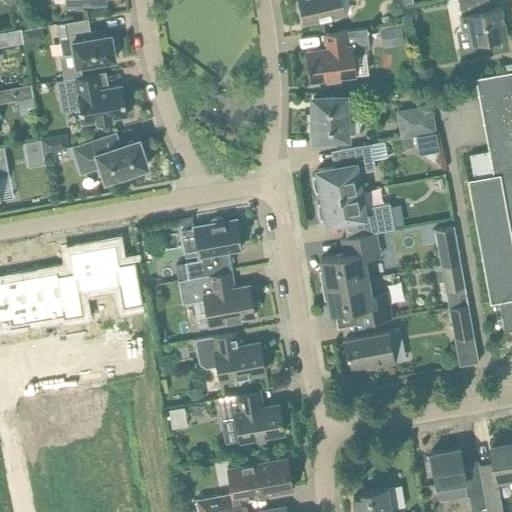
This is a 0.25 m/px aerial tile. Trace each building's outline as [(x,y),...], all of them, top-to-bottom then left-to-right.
[(299,0),(305,23),(345,13),(342,0),(299,0)] [(506,35),(501,7),(486,10),(484,0),(457,0),(463,29),(470,27),(472,41),(506,35)] [(413,7),(402,8),(403,19),(415,18),(413,7)] [(88,17),(57,23),(62,55),(74,53),(76,65),(89,62),(90,65),(103,63),(102,60),(116,58),(115,52),(117,51),(115,38),(112,38),(111,32),(97,35),(96,29),(90,30),(88,17)] [(384,28),(380,28),(383,47),(403,44),(401,27),(403,27),(402,22),(384,25),(384,28)] [(365,52),(369,46),(367,27),(330,32),(332,47),(306,51),(310,80),(324,78),(329,81),(337,80),(341,76),(355,74),(352,54),(365,52)] [(21,28),(9,30),(11,42),(23,40),(21,28)] [(474,177),(467,179),(490,302),(499,300),(504,328),(504,329),(506,329),(511,327),(511,71),(476,78),(479,98),(482,111),(488,110),(494,144),(488,145),(489,151),(469,154),(474,177)] [(100,74),(100,72),(56,80),(59,97),(61,97),(63,110),(80,107),(83,122),(97,119),(97,121),(112,118),(112,116),(127,114),(122,85),(98,89),(95,74),(100,74)] [(0,101),(17,98),(33,96),(31,83),(0,88),(0,101)] [(314,136),(346,135),(345,95),(313,96),(314,119),(310,119),(310,133),(314,133),(314,136)] [(33,96),(17,98),(20,116),(36,113),(33,96)] [(398,111),(402,135),(434,129),(430,106),(398,111)] [(120,144),(115,131),(73,145),(81,171),(101,165),(105,179),(147,165),(138,138),(120,144)] [(48,139),(42,140),(44,154),(50,152),(48,139)] [(312,174),(312,177),(312,180),(313,184),(313,187),(314,190),(316,193),(317,192),(317,191),(320,191),(321,196),(361,189),(357,171),(375,168),(373,158),(387,156),(384,140),(370,143),(359,145),(339,148),(342,164),(334,165),(316,169),(317,174),(314,175),(314,174),(312,174)] [(4,145),(0,145),(0,176),(9,175),(4,145)] [(352,219),(355,235),(375,231),(394,228),(389,202),(364,207),(361,189),(321,196),(322,202),(319,202),(317,201),(317,205),(318,209),(318,213),(319,217),(321,220),(322,220),(322,219),(325,218),(326,224),(352,219)] [(191,216),(178,219),(180,227),(193,225),(191,216)] [(198,254),(242,246),(240,236),(242,233),(241,225),(238,222),(237,219),(223,221),(223,219),(220,217),(212,218),(210,221),(211,224),(193,227),(198,254)] [(434,229),(440,264),(460,260),(454,225),(434,229)] [(322,286),(367,277),(362,251),(378,248),(375,231),(355,235),(342,237),(345,253),(321,257),(323,269),(320,272),(322,286)] [(95,247),(92,247),(99,287),(119,283),(123,303),(123,307),(143,303),(135,260),(119,263),(116,243),(95,247)] [(58,274),(57,274),(64,314),(63,314),(64,317),(83,314),(83,312),(79,290),(99,287),(92,247),(90,248),(69,252),(72,271),(58,274)] [(185,262),(188,278),(220,272),(217,256),(185,262)] [(465,285),(460,260),(440,264),(445,288),(465,285)] [(57,271),(40,274),(47,317),(63,314),(64,314),(57,274),(58,274),(57,271)] [(220,272),(188,278),(178,279),(182,303),(204,299),(209,325),(235,321),(234,319),(254,315),(249,284),(229,287),(226,271),(220,272)] [(40,274),(23,277),(30,320),(47,317),(40,274)] [(23,277),(6,280),(12,317),(11,317),(12,321),(12,323),(30,320),(23,277)] [(371,299),(367,277),(322,286),(324,299),(329,301),(331,312),(355,308),(357,324),(377,320),(391,318),(387,296),(371,299)] [(6,280),(0,280),(0,319),(11,317),(12,317),(6,280)] [(468,303),(448,307),(459,364),(478,361),(474,334),(468,303)] [(80,346),(109,341),(106,327),(78,332),(80,346)] [(394,361),(390,341),(388,330),(344,339),(347,353),(349,353),(352,366),(366,364),(367,366),(394,361)] [(259,342),(241,345),(234,347),(231,332),(195,338),(199,362),(206,367),(218,365),(220,379),(234,376),(239,379),(246,378),(250,374),(265,371),(259,342)] [(51,338),(52,346),(64,344),(62,336),(51,338)] [(41,349),(52,346),(51,338),(39,340),(41,349)] [(31,350),(29,341),(17,343),(19,352),(31,350)] [(18,353),(17,344),(5,346),(7,355),(18,353)] [(201,388),(189,390),(191,399),(202,397),(201,388)] [(279,403),(262,406),(253,408),(250,391),(218,397),(222,420),(236,417),(240,440),(284,432),(279,403)] [(184,408),(168,410),(170,426),(186,424),(184,408)] [(478,464),(486,506),(487,511),(503,511),(498,486),(508,484),(507,477),(511,475),(511,436),(502,439),(503,443),(490,445),(493,460),(478,464)] [(472,509),(486,506),(478,464),(478,459),(462,462),(460,446),(430,452),(434,471),(439,499),(469,493),(472,509)] [(198,511),(240,511),(247,511),(244,496),(292,488),(292,484),(293,482),(292,474),(290,472),(287,456),(228,467),(232,492),(196,498),(198,511)] [(370,494),(353,497),(355,511),(391,511),(391,508),(405,505),(401,484),(387,486),(370,489),(370,494)]
